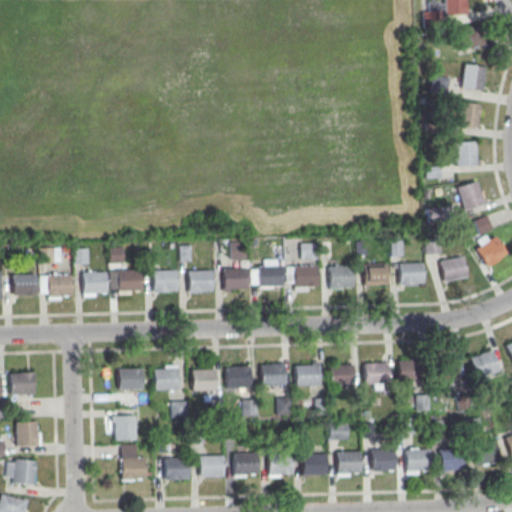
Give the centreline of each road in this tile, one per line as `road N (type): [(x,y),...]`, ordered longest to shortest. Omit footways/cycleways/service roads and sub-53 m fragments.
road 1 (residential): [(511,496),(436,509),(75,509),(71,333)]
road 2 (residential): [(511,296),(446,321),(0,335)]
